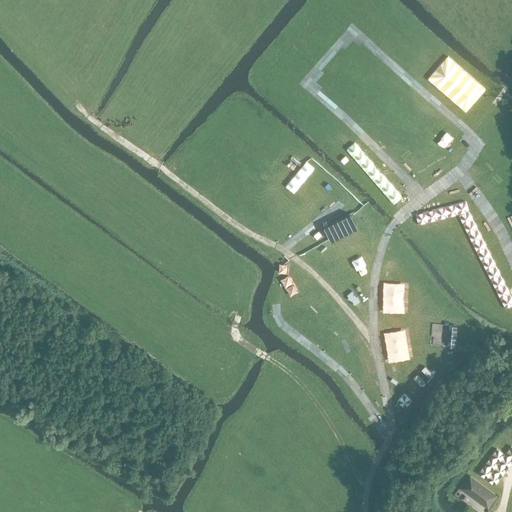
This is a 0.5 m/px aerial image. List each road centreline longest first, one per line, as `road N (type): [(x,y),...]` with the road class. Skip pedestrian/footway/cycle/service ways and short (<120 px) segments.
road 1 (track): [(366,511),(388,426),(374,343),(312,268),(236,226),(75,103)]
road 2 (track): [(366,490),(313,396),(235,333),(238,318)]
road 3 (track): [(508,83),(397,218)]
road 4 (track): [(374,343),(382,251),(397,218)]
